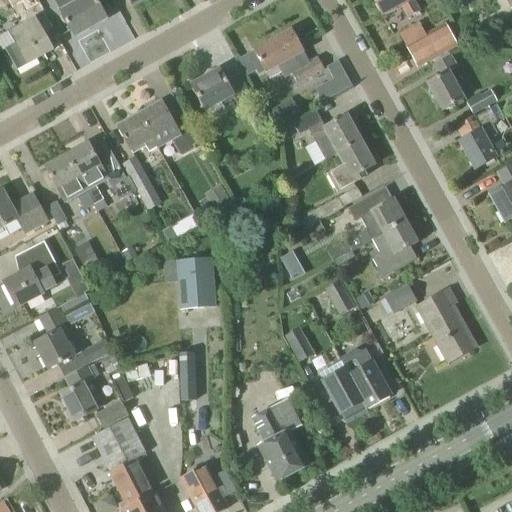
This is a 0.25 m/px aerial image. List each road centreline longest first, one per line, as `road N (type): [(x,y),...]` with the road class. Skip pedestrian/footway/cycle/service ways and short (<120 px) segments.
road 1 (residential): [(511,334),(326,0)]
road 2 (residential): [(0,139),(254,0)]
road 3 (secondary): [(337,511),(511,417)]
road 4 (residential): [(64,511),(0,385)]
